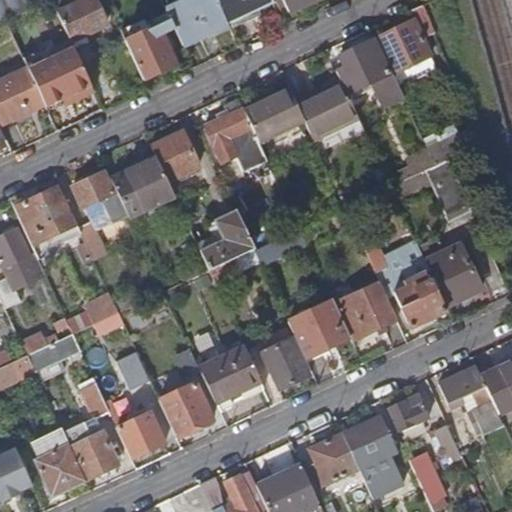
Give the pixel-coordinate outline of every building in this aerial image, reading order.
[(0,0),(0,23),(6,21),(50,0),(0,0)] [(71,41),(83,68),(101,59),(93,42),(97,39),(93,30),(107,24),(95,0),(83,0),(57,12),(71,41)] [(183,45),(228,24),(217,0),(186,0),(167,9),(167,10),(168,13),(175,29),(183,45)] [(217,0),(228,24),(274,3),(272,0),(217,0)] [(283,0),(289,12),(317,0),(283,0)] [(423,5),(410,11),(415,21),(423,38),(430,35),(434,33),(423,5)] [(126,41),(144,81),(176,65),(162,35),(175,29),(168,13),(147,23),(139,27),(142,33),(126,41)] [(146,19),(121,30),(126,41),(142,33),(139,27),(147,23),(146,19)] [(393,75),(399,87),(437,69),(423,38),(415,21),(376,39),(392,73),(393,75)] [(390,74),(374,40),(340,55),(346,66),(337,71),(342,82),(347,94),(356,90),(372,82),(374,88),(381,103),(389,105),(404,98),(399,87),(393,75),(392,73),(390,74)] [(45,104),(46,107),(61,100),(92,85),(83,68),(71,41),(25,62),(27,68),(42,98),(45,104)] [(27,68),(0,80),(0,123),(0,124),(45,104),(42,98),(27,68)] [(342,82),(297,103),(305,122),(314,141),(360,120),(347,94),(342,82)] [(372,82),(356,90),(359,95),(374,88),(372,82)] [(92,85),(61,100),(64,106),(94,92),(92,85)] [(245,111),(260,143),(305,122),(297,103),(290,90),(245,111)] [(267,162),(240,104),(226,110),(228,115),(205,126),(224,165),(238,159),(244,173),(267,162)] [(473,127),(428,147),(436,164),(447,159),(481,143),(483,142),(475,126),(473,127)] [(156,158),(173,195),(180,191),(174,179),(199,167),(183,132),(150,147),(156,158)] [(156,158),(112,178),(117,190),(129,215),(130,217),(174,197),(173,195),(156,158)] [(449,216),(469,207),(447,159),(436,164),(392,184),(399,198),(433,182),(449,216)] [(129,215),(117,190),(114,192),(105,173),(73,188),(83,209),(85,208),(92,222),(79,228),(81,233),(86,243),(89,251),(93,259),(93,260),(107,253),(96,230),(129,215)] [(36,254),(41,252),(81,233),(79,228),(78,228),(58,186),(14,208),(36,254)] [(254,249),(236,212),(210,224),(219,243),(201,252),(209,270),(234,259),(254,249)] [(0,281),(0,296),(6,309),(21,302),(14,289),(45,275),(40,261),(36,254),(30,256),(17,228),(0,236),(0,270),(5,268),(9,277),(0,281)] [(462,248),(455,252),(452,247),(444,251),(443,247),(444,246),(441,238),(419,247),(439,290),(446,306),(482,290),(471,267),(479,263),(473,250),(465,254),(462,248)] [(435,292),(439,290),(419,247),(417,243),(383,259),(374,240),(363,245),(380,282),(380,283),(389,279),(411,326),(444,311),(435,292)] [(89,251),(86,243),(78,247),(85,262),(93,259),(89,251)] [(36,254),(40,261),(45,259),(41,252),(36,254)] [(240,273),(234,259),(209,270),(216,284),(240,273)] [(352,341),(398,320),(380,283),(380,282),(334,303),(351,338),(352,341)] [(89,314),(93,325),(118,313),(113,302),(109,292),(84,304),(89,314)] [(113,302),(118,313),(140,302),(135,292),(113,302)] [(305,358),(351,338),(334,303),(333,301),(288,323),(305,358)] [(118,313),(93,325),(97,331),(102,329),(104,334),(124,325),(118,313)] [(68,324),(73,335),(93,325),(89,314),(68,324)] [(22,342),(29,356),(60,341),(56,335),(46,340),(45,337),(39,334),(22,342)] [(29,356),(34,368),(79,347),(73,335),(60,341),(29,356)] [(311,376),(294,339),(262,354),(268,366),(273,376),(279,390),(311,376)] [(261,383),(245,348),(200,369),(201,372),(216,404),(261,383)] [(187,378),(201,372),(200,369),(191,349),(177,356),(187,378)] [(149,379),(137,352),(117,361),(130,390),(151,381),(149,379)] [(1,368),(0,368),(0,389),(31,375),(35,372),(34,368),(29,356),(1,368)] [(511,408),(511,363),(483,377),(487,387),(500,415),(511,408)] [(273,376),(268,366),(263,368),(268,379),(273,376)] [(487,387),(483,377),(478,367),(440,384),(450,404),(452,410),(466,404),(463,398),(476,392),(487,387)] [(35,383),(39,381),(35,372),(31,375),(35,383)] [(154,388),(164,383),(160,373),(149,379),(151,381),(154,388)] [(54,412),(39,381),(35,383),(41,396),(40,396),(49,414),(54,412)] [(159,400),(172,394),(166,382),(164,383),(154,388),(159,400)] [(109,411),(96,384),(82,391),(95,419),(109,411)] [(159,400),(177,437),(212,421),(194,384),(172,394),(159,400)] [(487,387),(476,392),(483,408),(470,414),(480,434),(484,432),(484,433),(504,424),(500,415),(487,387)] [(470,414),(483,408),(476,392),(463,398),(466,404),(470,414)] [(420,396),(391,409),(401,432),(431,418),(420,396)] [(117,428),(131,459),(165,443),(150,411),(136,418),(130,420),(117,428)] [(382,416),(343,434),(359,469),(373,499),(405,484),(391,454),(398,451),(382,416)] [(91,437),(94,436),(87,422),(84,423),(91,437)] [(70,446),(87,481),(119,466),(103,431),(94,436),(91,437),(84,423),(71,429),(68,426),(64,428),(65,432),(64,433),(70,446)] [(461,450),(450,425),(431,433),(437,448),(445,445),(449,455),(461,450)] [(40,459),(36,461),(46,484),(51,482),(57,495),(87,481),(70,446),(64,433),(63,431),(51,437),(33,445),(40,459)] [(359,469),(343,434),(311,450),(317,464),(312,467),(321,487),(359,469)] [(16,449),(0,456),(0,501),(2,501),(3,503),(21,494),(20,492),(33,486),(16,449)] [(427,453),(411,461),(430,503),(448,495),(427,453)] [(281,474),(257,485),(266,505),(269,511),(308,511),(321,506),(302,465),(281,474)] [(266,505),(257,485),(251,471),(226,483),(235,504),(226,508),(220,485),(216,478),(201,485),(213,511),(259,511),(258,509),(266,505)] [(51,482),(46,484),(52,497),(57,495),(51,482)]
